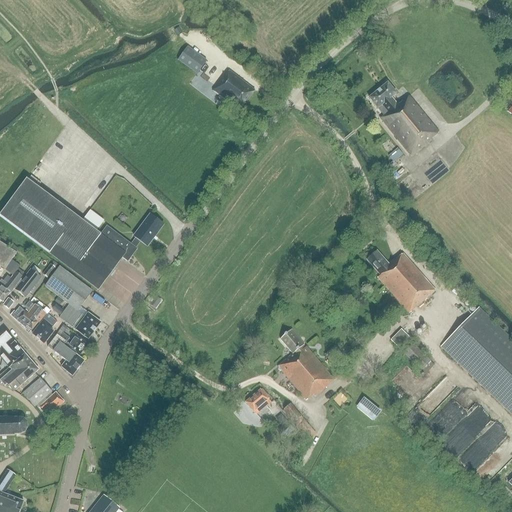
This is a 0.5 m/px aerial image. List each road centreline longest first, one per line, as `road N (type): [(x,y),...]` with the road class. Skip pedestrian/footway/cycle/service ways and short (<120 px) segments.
road 1 (tertiary): [(188,234),(309,74),(388,8),(416,0)]
road 2 (tertiary): [(89,398),(111,337),(188,234)]
road 3 (unclassified): [(188,234),(56,112)]
road 4 (residential): [(89,398),(0,315)]
